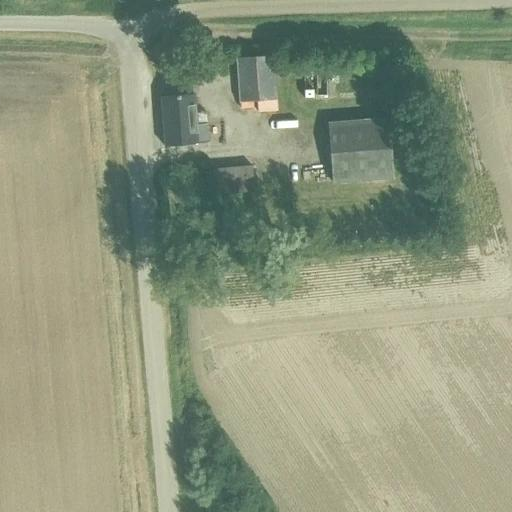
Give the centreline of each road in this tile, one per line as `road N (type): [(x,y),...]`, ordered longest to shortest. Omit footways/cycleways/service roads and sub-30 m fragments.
road 1 (unclassified): [(168,511),(132,116),(137,34),(195,11),(478,0)]
road 2 (track): [(137,34),(511,35)]
road 3 (track): [(137,34),(0,31)]
